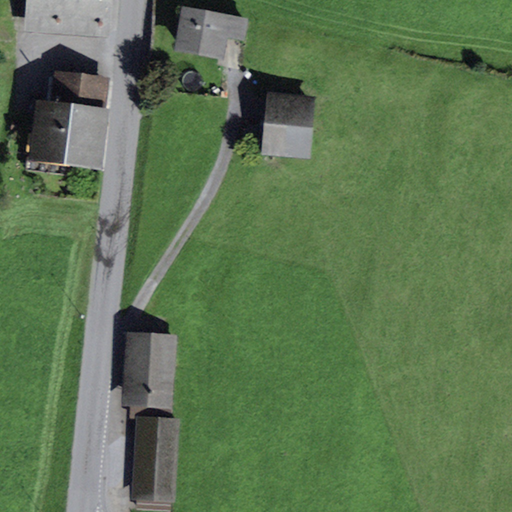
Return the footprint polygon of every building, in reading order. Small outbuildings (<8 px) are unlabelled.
[(31,0),(30,23),(106,28),(108,0),(31,0)] [(223,35),(243,39),(246,22),(186,11),(180,48),(219,55),(223,35)] [(38,131),(35,156),(71,160),(97,163),(106,86),(56,80),(52,114),(40,113),(38,131)] [(274,99),(269,152),(306,155),(310,102),(274,99)] [(71,160),(35,156),(38,131),(31,130),(26,171),(69,177),(71,160)] [(132,418),(140,419),(140,423),(176,426),(177,422),(170,422),(175,341),(136,339),(132,418)] [(176,426),(140,423),(139,460),(174,462),(176,426)] [(139,460),(137,496),(172,498),(174,462),(139,460)]
